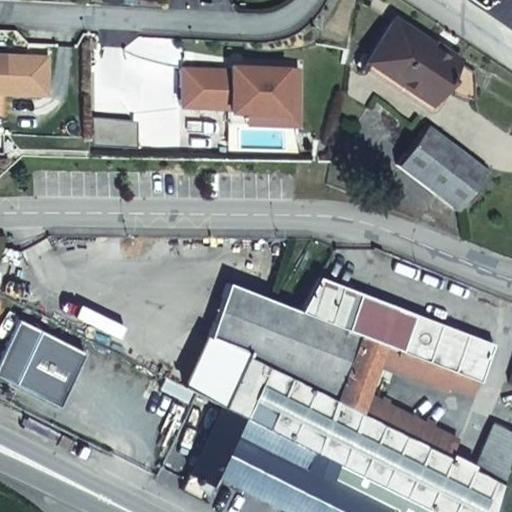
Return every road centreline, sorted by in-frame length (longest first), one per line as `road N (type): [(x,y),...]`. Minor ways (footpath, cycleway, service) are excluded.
road 1 (unclassified): [(511,272),(324,215),(0,213)]
road 2 (residential): [(0,14),(269,23),(305,0)]
road 3 (primary): [(0,451),(121,511)]
